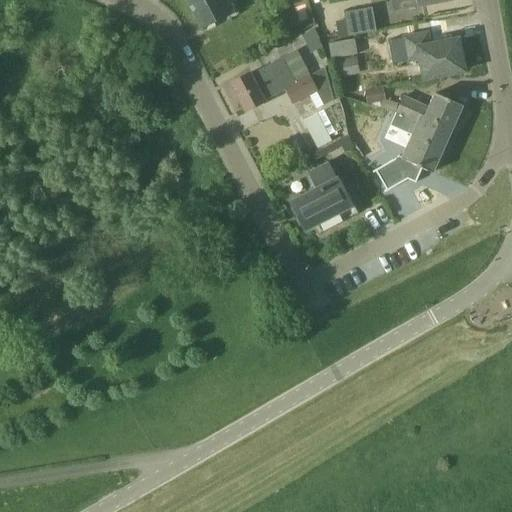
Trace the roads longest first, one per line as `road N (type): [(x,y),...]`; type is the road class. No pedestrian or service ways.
road 1 (residential): [(509,135),(468,197),(330,272),(301,279),(171,29),(124,0)]
road 2 (unclassified): [(99,511),(474,294),(511,249)]
road 3 (unclassified): [(509,135),(485,0)]
